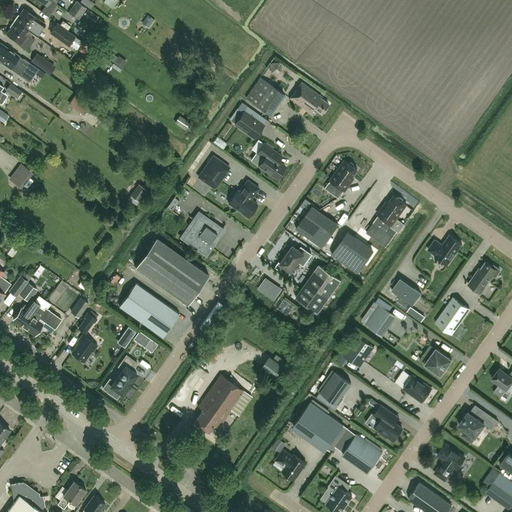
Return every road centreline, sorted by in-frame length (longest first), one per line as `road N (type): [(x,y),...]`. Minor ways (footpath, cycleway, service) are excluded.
road 1 (residential): [(128,426),(339,139),(357,142),(511,252)]
road 2 (residential): [(511,314),(369,511)]
road 3 (residential): [(128,426),(0,333)]
road 4 (residential): [(67,440),(169,511)]
